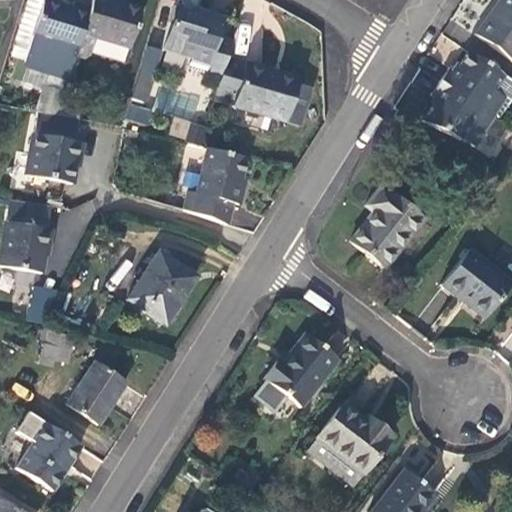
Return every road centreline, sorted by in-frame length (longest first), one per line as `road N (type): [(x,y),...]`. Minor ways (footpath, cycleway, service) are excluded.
road 1 (residential): [(264,260),(106,511)]
road 2 (residential): [(264,260),(468,402)]
road 3 (residential): [(393,50),(264,260)]
road 4 (unknown): [(264,260),(229,236),(86,178)]
